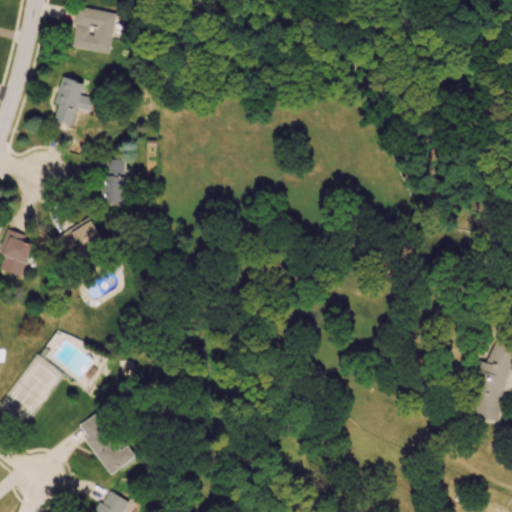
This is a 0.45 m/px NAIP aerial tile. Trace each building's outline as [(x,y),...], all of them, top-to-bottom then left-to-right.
[(109,51),(115,12),(76,6),(73,25),(75,25),(72,46),(109,51)] [(71,125),(76,107),(89,110),(92,98),(81,95),(84,82),(61,76),(54,103),(57,104),(53,120),(71,125)] [(103,203),(123,204),(124,159),(104,158),(103,203)] [(0,264),(0,269),(21,276),(33,236),(6,228),(0,247),(0,251),(4,253),(0,264)] [(499,421),(500,397),(503,389),(503,384),(510,366),(510,361),(511,356),(511,349),(492,343),(485,361),(475,361),(474,374),(479,375),(475,385),(474,420),(499,421)] [(110,475),(135,458),(126,444),(120,447),(96,412),(76,426),(110,475)] [(122,511),(128,501),(107,489),(94,511),(122,511)]
